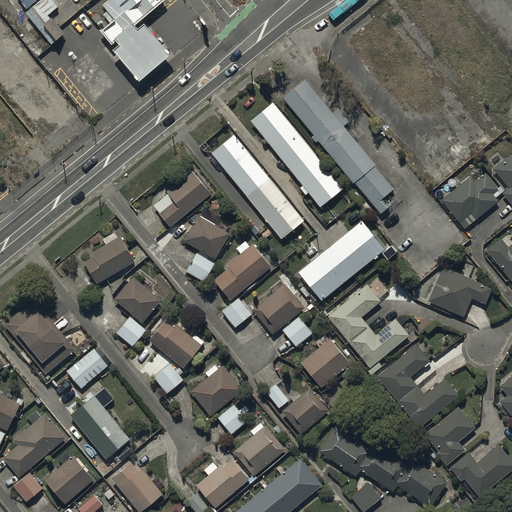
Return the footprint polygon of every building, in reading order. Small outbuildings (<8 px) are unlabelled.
[(52,0),(40,0),(26,12),(51,44),(64,34),(47,14),(57,6),(52,0)] [(140,0),(124,13),(113,0),(107,0),(103,4),(114,18),(102,29),(111,40),(115,37),(133,23),(159,0),(140,0)] [(140,0),(113,0),(124,13),(140,0)] [(445,0),(415,0),(412,3),(461,62),(464,59),(470,67),(481,59),(461,35),(469,28),(445,0)] [(381,16),(353,39),(394,91),(400,87),(422,116),(442,101),(419,71),(424,66),(384,19),(384,20),(381,16)] [(133,23),(115,37),(120,43),(114,48),(139,78),(169,53),(144,22),(137,28),(133,23)] [(305,80),(283,98),(382,215),(389,209),(382,200),(394,190),(375,167),(377,165),(345,127),(350,123),(338,109),(333,114),(305,80)] [(275,103),(251,122),(265,140),(261,143),(265,147),(269,144),(303,187),(300,189),(307,197),(310,195),(321,210),(345,191),(275,103)] [(0,126),(0,159),(16,146),(0,126)] [(237,133),(212,153),(282,239),(307,219),(237,133)] [(511,155),(492,172),(508,191),(502,196),(511,207),(511,155)] [(155,203),(172,226),(181,219),(182,221),(188,216),(186,214),(212,193),(190,165),(178,174),(181,178),(167,189),(170,192),(155,203)] [(496,191),(484,176),(474,184),(469,178),(440,202),(464,231),(498,203),(491,196),(496,191)] [(184,240),(216,259),(231,234),(228,232),(230,227),(218,220),(215,225),(198,215),(184,240)] [(364,221),(300,272),(323,301),(375,259),(376,260),(380,257),(379,256),(387,250),(364,221)] [(94,255),(85,260),(98,284),(137,262),(121,235),(119,236),(116,231),(103,239),(106,244),(92,252),(94,255)] [(511,243),(507,248),(499,239),(485,251),(511,283),(511,243)] [(230,268),(215,280),(231,301),(273,268),(255,244),(251,247),(247,242),(237,249),(241,255),(228,265),(230,268)] [(217,264),(198,253),(187,272),(205,283),(217,264)] [(493,288),(444,268),(429,303),(464,318),(473,299),(486,304),(493,288)] [(135,278),(115,301),(144,325),(163,303),(135,278)] [(273,293),(252,309),(273,334),(305,308),(285,283),(283,285),(280,282),(271,290),(273,293)] [(383,301),(368,283),(328,317),(372,369),(369,372),(373,376),(384,366),(380,362),(411,335),(396,318),(377,334),(363,317),(383,301)] [(239,298),(221,312),(235,329),(253,316),(239,298)] [(34,299),(4,324),(14,337),(19,333),(36,354),(32,358),(46,375),(76,351),(34,299)] [(131,316),(116,333),(133,348),(147,330),(131,316)] [(300,316),(283,329),(297,347),(314,333),(300,316)] [(166,320),(150,340),(184,368),(205,342),(196,335),(194,337),(177,324),(175,327),(166,320)] [(351,364),(331,338),(302,361),(322,386),(351,364)] [(432,363),(417,344),(378,375),(420,427),(460,395),(447,378),(426,395),(412,376),(426,365),(427,367),(432,363)] [(95,347),(67,370),(82,388),(111,365),(95,347)] [(171,364),(155,378),(169,394),(185,380),(171,364)] [(209,377),(192,390),(212,416),(244,391),(224,364),(219,368),(216,364),(206,372),(209,377)] [(511,414),(511,376),(500,386),(508,396),(501,402),(511,415),(511,414)] [(278,384),(268,391),(280,409),(290,402),(278,384)] [(313,389),(284,413),(304,436),(332,412),(313,389)] [(17,400),(0,392),(0,426),(9,431),(20,406),(23,407),(25,401),(18,398),(17,400)] [(97,395),(72,415),(108,460),(133,440),(97,395)] [(236,403),(220,417),(234,434),(251,421),(236,403)] [(478,428),(460,406),(426,434),(441,452),(438,454),(448,465),(467,449),(460,442),(478,428)] [(3,459),(19,478),(67,438),(46,413),(41,418),(35,411),(27,418),(33,425),(14,441),(18,446),(3,459)] [(253,435),(233,451),(254,477),(287,450),(266,425),(264,426),(261,423),(250,432),(253,435)] [(368,450),(335,427),(319,451),(355,476),(360,470),(393,492),(398,485),(430,507),(446,483),(410,459),(405,466),(373,444),(368,450)] [(511,472),(511,460),(500,446),(478,464),(470,453),(452,468),(463,482),(466,480),(481,498),(511,472)] [(62,465),(44,480),(64,505),(94,480),(83,467),(85,466),(78,458),(75,460),(69,452),(58,461),(62,465)] [(227,511),(289,511),(324,483),(302,457),(285,472),(280,467),(277,470),(281,474),(268,485),(264,481),(260,484),(263,488),(251,499),(247,494),(243,497),(247,502),(234,511),(233,511),(230,508),(226,511),(227,511)] [(208,475),(196,485),(216,508),(250,480),(233,459),(225,466),(222,463),(218,467),(214,462),(203,470),(208,475)] [(133,463),(113,479),(139,511),(143,511),(165,495),(161,491),(166,487),(159,478),(154,482),(143,469),(140,472),(133,463)] [(31,472),(15,486),(28,502),(45,488),(31,472)] [(382,497),(370,482),(353,496),(365,511),(382,497)] [(95,494),(78,508),(81,511),(96,511),(104,506),(95,494)] [(198,494),(188,502),(196,511),(209,511),(212,510),(198,494)]
